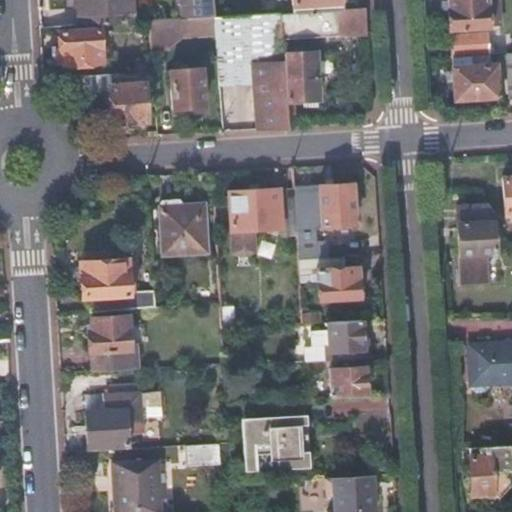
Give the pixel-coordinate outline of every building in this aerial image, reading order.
[(74,0),(77,26),(131,22),(129,0),(74,0)] [(191,0),(193,18),(213,17),(212,0),(191,0)] [(289,0),(290,12),(339,8),(339,2),(341,0),(289,0)] [(487,25),(485,0),(446,0),(447,7),(446,7),(448,27),(487,25)] [(141,21),(149,21),(162,20),(161,6),(140,8),(141,21)] [(339,31),(366,30),(365,7),(339,8),(290,12),(280,13),(282,39),(339,35),(339,31)] [(215,33),(218,83),(254,81),(253,63),(283,61),(282,39),(280,13),(213,17),(215,33)] [(149,21),(151,37),(215,33),(213,17),(193,18),(162,20),(149,21)] [(99,60),(98,28),(58,31),(59,51),(62,50),(62,62),(99,60)] [(448,33),(449,55),(489,53),(487,31),(448,33)] [(283,61),(286,101),(319,100),(316,59),(283,61)] [(254,81),(257,129),(288,128),(286,101),(283,61),(253,63),(254,81)] [(497,97),(495,64),(450,67),(452,99),(497,97)] [(203,84),(203,68),(170,70),(172,108),(204,106),(203,84)] [(153,70),(84,74),(86,90),(111,89),(113,121),(146,119),(143,81),(154,81),(153,70)] [(511,216),(511,177),(503,178),(505,217),(511,216)] [(298,259),(319,258),(319,243),(315,242),(314,229),(322,225),(354,223),(351,184),(294,187),(294,190),(297,236),(298,259)] [(297,236),(294,190),(227,194),(229,230),(279,227),(280,236),(297,236)] [(199,232),(198,203),(179,204),(176,201),(160,202),(158,205),(161,254),(206,252),(205,232),(199,232)] [(494,213),(489,206),(455,209),(460,282),(487,281),(485,252),(493,252),(494,248),(491,222),(495,221),(494,213)] [(511,258),(511,242),(501,241),(500,258),(511,258)] [(156,308),(155,293),(129,295),(126,260),(81,263),(82,297),(95,297),(95,312),(156,308)] [(357,280),(356,267),(316,269),(318,299),(359,297),(358,280),(357,280)] [(94,352),(95,365),(95,370),(128,368),(128,364),(127,348),(130,348),(128,315),(93,317),(94,332),(91,332),(92,352),(94,352)] [(362,348),(360,320),(327,322),(327,329),(303,330),(303,341),(295,341),(296,361),(368,357),(367,348),(362,348)] [(511,343),(466,346),(469,383),(511,381),(511,343)] [(331,397),(365,395),(363,367),(329,368),(331,397)] [(105,409),(85,411),(87,448),(127,446),(126,434),(142,433),(141,419),(140,392),(140,391),(104,393),(105,409)] [(104,393),(84,395),(85,411),(105,409),(104,393)] [(299,462),(297,420),(249,422),(252,465),(299,462)] [(229,463),(228,442),(195,444),(196,465),(229,463)] [(511,446),(468,448),(470,495),(501,494),(510,485),(510,468),(511,468),(511,446)] [(144,511),(142,463),(96,465),(97,480),(102,480),(104,504),(99,504),(99,511),(144,511)] [(371,509),(370,475),(330,478),(332,510),(371,509)]
